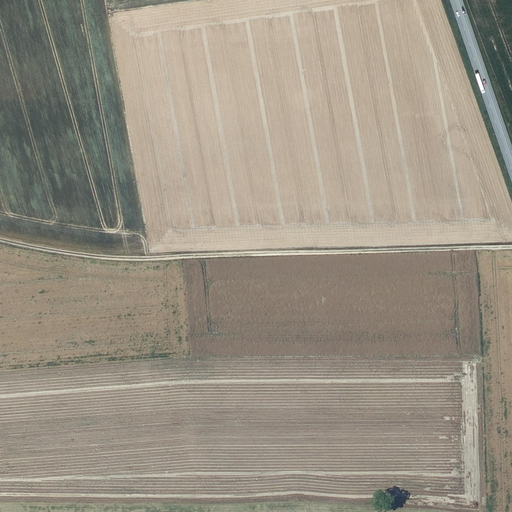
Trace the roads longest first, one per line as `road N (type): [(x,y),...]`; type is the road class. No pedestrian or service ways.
road 1 (track): [(511,245),(109,256),(0,240)]
road 2 (primary): [(511,168),(455,0)]
